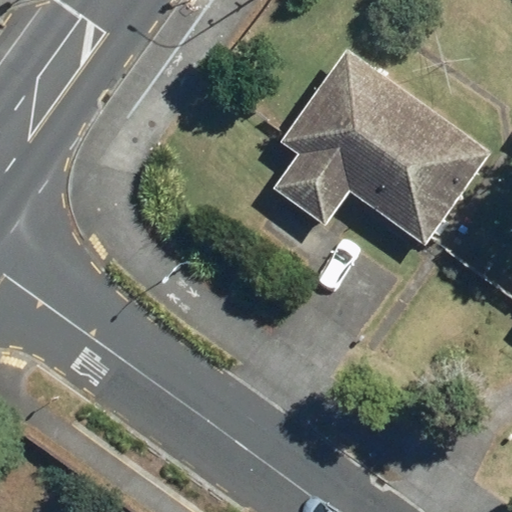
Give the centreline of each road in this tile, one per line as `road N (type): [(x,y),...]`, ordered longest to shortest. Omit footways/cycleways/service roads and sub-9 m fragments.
road 1 (residential): [(0,271),(333,511)]
road 2 (secondary): [(0,156),(113,0)]
